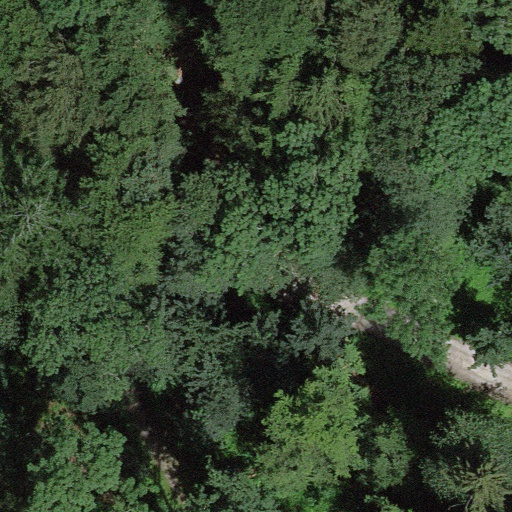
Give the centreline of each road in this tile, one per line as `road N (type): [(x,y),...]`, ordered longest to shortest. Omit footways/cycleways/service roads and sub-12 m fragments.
road 1 (track): [(0,147),(511,375)]
road 2 (track): [(39,167),(158,132),(433,0)]
